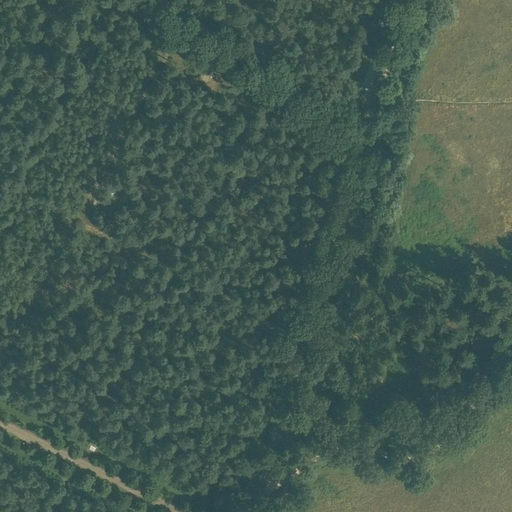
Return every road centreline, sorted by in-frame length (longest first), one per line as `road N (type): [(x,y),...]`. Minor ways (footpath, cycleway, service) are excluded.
road 1 (unclassified): [(255,511),(362,135)]
road 2 (unclassified): [(362,135),(157,0)]
road 3 (unclassified): [(362,135),(400,0)]
